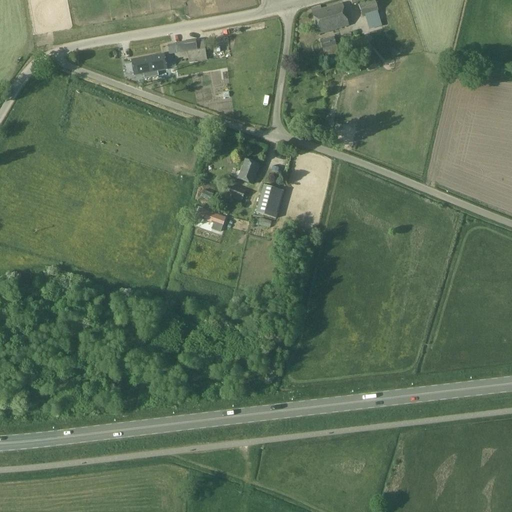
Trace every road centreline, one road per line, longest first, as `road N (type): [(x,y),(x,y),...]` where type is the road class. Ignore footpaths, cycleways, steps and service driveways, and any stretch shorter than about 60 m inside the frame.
road 1 (tertiary): [(0,444),(511,383)]
road 2 (unclassified): [(273,137),(511,226)]
road 3 (unclassified): [(45,58),(273,137)]
road 4 (unclassified): [(45,58),(276,9)]
road 5 (unclassified): [(273,137),(289,7)]
